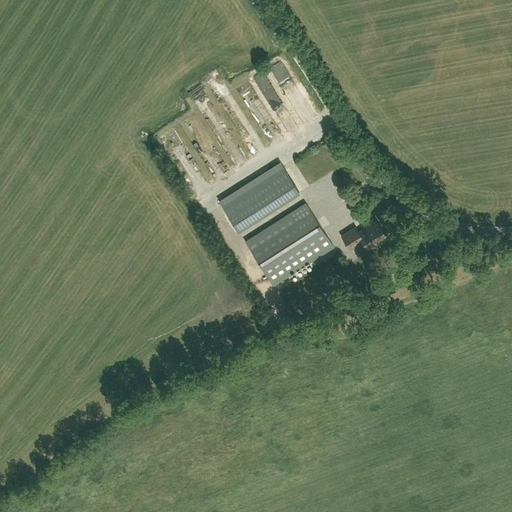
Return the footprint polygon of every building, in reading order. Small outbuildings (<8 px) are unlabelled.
[(215,71),(206,77),(217,92),(226,86),(215,71)] [(291,87),(293,97),(301,95),(299,85),(291,87)] [(243,89),(244,97),(251,96),(253,106),(260,105),(257,87),(243,89)] [(253,155),(223,101),(215,106),(205,88),(199,92),(224,137),(218,141),(232,166),(236,163),(226,145),(237,139),(248,158),(253,155)] [(305,94),(299,97),(306,111),(312,108),(305,94)] [(216,148),(207,152),(222,183),(231,178),(216,148)] [(188,179),(192,187),(197,184),(195,180),(204,175),(198,165),(192,169),(196,175),(188,179)] [(239,229),(299,191),(283,166),(223,204),(239,229)] [(211,172),(205,176),(208,181),(214,177),(211,172)] [(273,284),(333,246),(306,202),(245,240),(273,284)] [(378,243),(387,237),(377,220),(359,232),(355,227),(342,235),(350,248),(363,240),(369,248),(372,246),(374,246),(377,244),(378,243)] [(188,231),(193,243),(204,239),(199,227),(188,231)]
